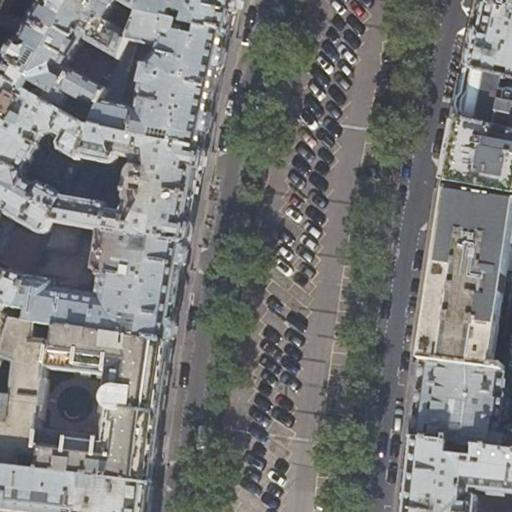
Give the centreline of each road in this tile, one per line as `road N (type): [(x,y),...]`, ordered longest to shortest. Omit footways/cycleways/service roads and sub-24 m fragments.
road 1 (tertiary): [(268,0),(209,284),(179,511)]
road 2 (tertiary): [(375,511),(423,162),(457,0)]
